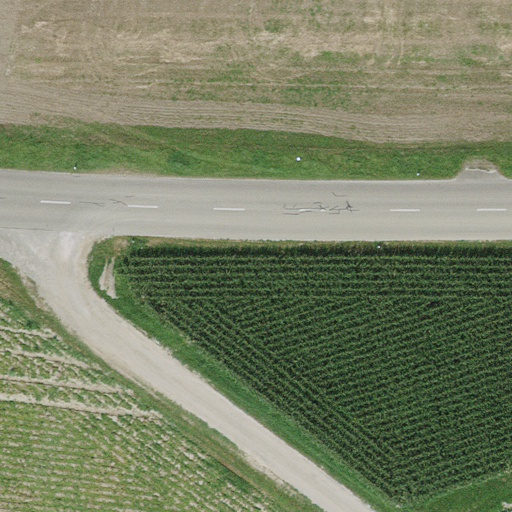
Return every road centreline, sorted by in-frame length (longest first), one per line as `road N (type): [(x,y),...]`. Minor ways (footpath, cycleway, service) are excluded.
road 1 (tertiary): [(511,209),(0,203)]
road 2 (track): [(0,203),(18,261),(342,511)]
